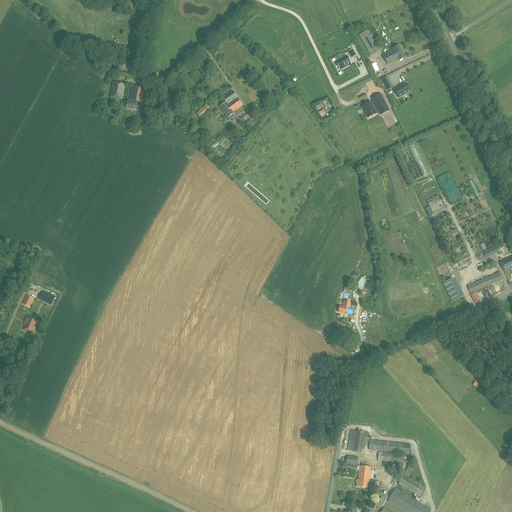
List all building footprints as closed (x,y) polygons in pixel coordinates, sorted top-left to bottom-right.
[(134,14),(137,4),(127,1),(124,10),(134,14)] [(370,56),(381,50),(370,29),(359,35),(370,56)] [(358,55),(363,53),(364,54),(366,53),(359,36),(351,40),(358,55)] [(399,61),(405,58),(399,46),(393,49),(393,50),(383,55),(388,65),(398,60),(399,61)] [(346,55),(335,61),(340,71),(351,65),(346,55)] [(135,73),(138,60),(121,56),(119,70),(135,73)] [(421,67),(424,72),(432,67),(426,57),(417,63),(420,68),(421,67)] [(409,73),(377,86),(380,91),(411,78),(409,73)] [(122,99),(125,84),(113,82),(109,97),(122,99)] [(411,91),(406,83),(394,90),(399,98),(411,91)] [(145,89),(132,86),(129,101),(128,101),(126,109),(141,112),(143,103),(142,103),(145,89)] [(227,118),(234,114),(233,112),(242,106),(233,91),(223,98),(226,103),(220,107),(227,118)] [(380,116),(389,111),(381,94),(371,98),(380,116)] [(371,102),(361,107),(367,119),(377,114),(371,102)] [(202,118),(205,115),(204,113),(209,108),(206,105),(200,110),(200,111),(197,114),(200,117),(201,116),(202,118)] [(251,121),(257,118),(254,111),(243,116),(245,122),(251,119),(251,121)] [(470,294),(502,280),(499,272),(467,286),(470,294)] [(361,290),(367,281),(358,275),(353,283),(361,290)] [(452,302),(462,297),(463,297),(454,278),(453,279),(443,284),(452,302)] [(53,301),(55,297),(43,292),(39,299),(48,303),(51,305),(53,301)] [(474,303),(479,300),(475,292),(470,295),(474,303)] [(26,294),(22,304),(29,307),(34,297),(32,296),(30,298),(28,297),(29,295),(26,294)] [(350,307),(350,303),(344,302),(343,306),(340,306),(338,313),(352,315),(353,307),(350,307)] [(32,335),(38,322),(27,317),(24,324),(22,330),(26,332),(26,331),(29,332),(28,333),(32,335)] [(368,446),(370,433),(350,430),(347,450),(361,453),(363,445),(368,446)] [(409,455),(410,444),(370,440),(368,450),(409,455)] [(403,463),(404,455),(378,452),(377,461),(403,463)] [(356,470),(358,457),(346,455),(345,469),(346,469),(345,472),(349,473),(349,469),(356,470)] [(369,481),(371,467),(360,466),(358,480),(357,480),(356,480),(356,482),(356,483),(356,487),(369,488),(370,481),(369,481)] [(419,497),(425,487),(408,477),(413,469),(408,466),(398,484),(419,497)] [(404,511),(428,511),(430,509),(395,488),(387,502),(404,511)]
